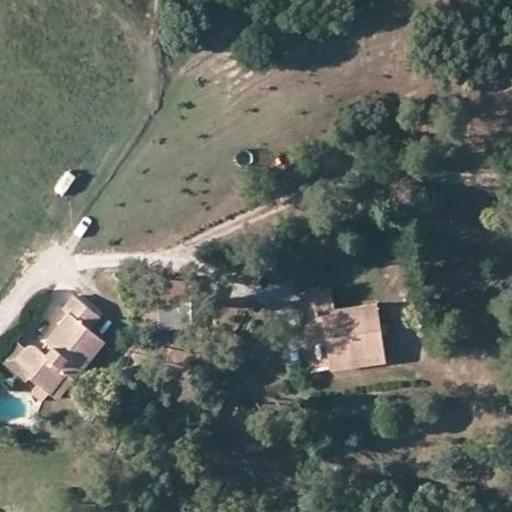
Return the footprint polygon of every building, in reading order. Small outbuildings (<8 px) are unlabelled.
[(189,280),(158,281),(160,329),(191,328),(189,280)] [(301,292),(307,334),(325,332),(326,341),(329,360),(384,352),(377,302),(334,307),(331,288),(301,292)] [(92,330),(101,317),(75,296),(64,311),(68,314),(46,342),(53,347),(46,357),(40,350),(30,343),(17,359),(33,372),(28,378),(40,386),(33,396),(44,404),(50,395),(66,373),(75,380),(105,342),(92,330)] [(308,343),(326,341),(325,332),(307,334),(308,343)] [(22,337),(3,362),(26,381),(28,378),(33,372),(17,359),(30,343),(22,337)] [(46,342),(40,350),(46,357),(53,347),(46,342)] [(385,363),(384,352),(329,360),(330,370),(385,363)] [(50,395),(55,398),(58,402),(64,394),(75,380),(66,373),(50,395)] [(212,390),(183,444),(195,449),(225,397),(212,390)] [(259,456),(206,453),(205,466),(258,469),(259,456)]
